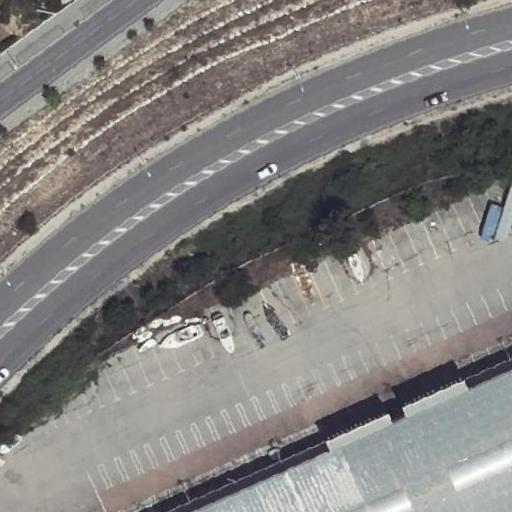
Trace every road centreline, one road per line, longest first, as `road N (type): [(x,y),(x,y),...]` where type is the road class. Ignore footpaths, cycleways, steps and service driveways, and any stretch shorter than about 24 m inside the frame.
road 1 (primary): [(0,362),(101,273),(219,188),(353,121),(511,67)]
road 2 (primary): [(511,25),(346,80),(199,155),(79,237),(0,307)]
road 3 (residential): [(134,0),(0,101)]
